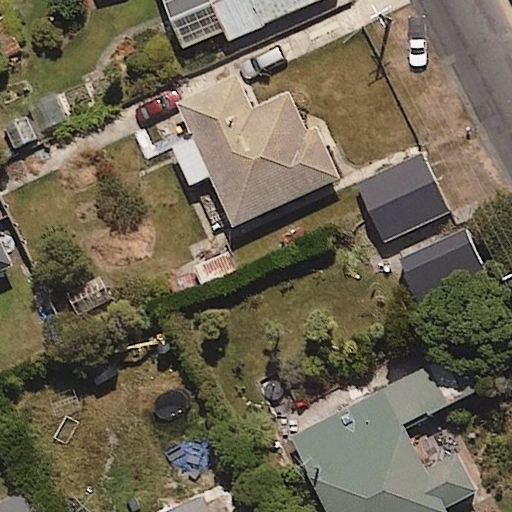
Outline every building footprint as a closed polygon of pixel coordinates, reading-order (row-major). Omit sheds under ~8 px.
[(170,0),(190,48),(231,32),(233,37),(323,0),(170,0)] [(27,49),(8,15),(0,19),(0,48),(6,60),(27,49)] [(242,226),(302,198),(350,177),(326,125),(316,129),(298,89),(260,107),(244,72),(183,100),(200,136),(178,146),(196,184),(218,175),(242,226)] [(32,115),(8,124),(18,148),(42,139),(32,115)] [(427,150),(362,181),(377,211),(442,179),(427,150)] [(477,200),(458,208),(464,222),(483,213),(477,200)] [(471,219),(402,251),(427,306),(496,274),(471,219)] [(0,273),(20,264),(0,222),(0,273)] [(454,402),(434,364),(295,436),(334,511),(454,511),(455,511),(452,506),(483,490),(465,454),(433,470),(410,425),(454,402)] [(43,484),(0,504),(0,511),(55,511),(57,511),(43,484)] [(217,511),(209,493),(164,511),(217,511)]
